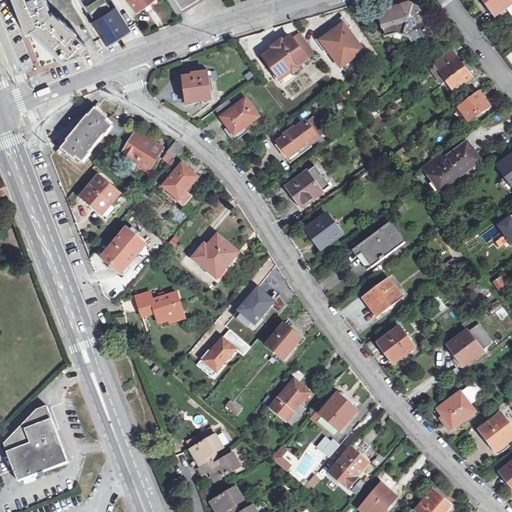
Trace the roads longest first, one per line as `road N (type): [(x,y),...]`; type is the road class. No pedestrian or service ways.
road 1 (residential): [(501,511),(422,435),(321,309),(231,176),(145,106),(126,63)]
road 2 (secondary): [(150,511),(0,126)]
road 3 (residential): [(307,0),(126,63)]
